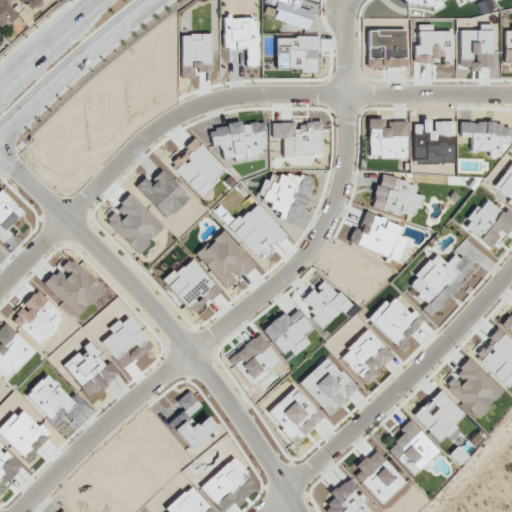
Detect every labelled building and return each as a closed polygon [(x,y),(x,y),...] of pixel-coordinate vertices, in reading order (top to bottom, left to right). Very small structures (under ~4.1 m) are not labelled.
[(0,0),(0,26),(2,28),(16,15),(6,4),(9,1),(7,0),(0,0)] [(39,0),(20,0),(29,10),(39,0)] [(306,29),(311,12),(298,8),(300,0),(275,0),(270,19),(306,29)] [(403,0),(406,6),(422,1),(424,7),(431,4),(434,10),(442,7),(440,0),(403,0)] [(223,49),(245,48),(245,65),(258,65),(256,18),(229,19),(229,16),(222,16),(223,49)] [(451,31),(431,31),(431,24),(417,24),(417,45),(413,45),(413,63),(452,63),(451,31)] [(511,27),(503,27),(502,63),(511,62),(511,27)] [(211,34),(181,34),(180,78),(194,78),(194,71),(211,72),(211,34)] [(275,37),(275,69),(316,70),(316,37),(275,37)] [(407,121),(384,121),(384,118),(367,119),(367,158),(407,158),(407,121)] [(320,121),(270,122),(270,139),(281,139),(281,156),(320,155),(320,121)] [(262,122),(240,124),(239,124),(207,127),(210,145),(218,144),(220,158),(231,157),(231,160),(252,157),(251,151),(265,150),(262,122)] [(458,124),(458,137),(469,136),(470,151),(488,150),(488,157),(499,156),(498,143),(508,143),(507,122),(458,124)] [(200,197),(210,187),(206,184),(222,168),(194,139),(168,164),(200,197)] [(511,162),(492,187),(511,203),(511,162)] [(296,225),(310,180),(279,170),(275,184),(268,181),(262,201),(270,203),(268,208),(279,211),(276,219),(296,225)] [(370,208),(412,215),(413,207),(420,208),(422,196),(414,194),(416,182),(380,176),(379,185),(374,184),(370,208)] [(5,230),(23,211),(1,191),(0,191),(0,239),(2,242),(9,234),(5,230)] [(162,227),(130,193),(103,219),(135,253),(162,227)] [(253,264),(223,230),(195,255),(225,289),(253,264)] [(470,265),(453,253),(446,263),(432,253),(408,286),(418,293),(414,298),(423,305),(419,310),(431,319),(470,265)] [(351,304),(338,292),(336,294),(322,280),(300,302),(323,325),(339,309),(343,313),(351,304)] [(11,320),(37,344),(63,316),(36,290),(22,304),(24,306),(11,320)] [(309,344),(301,333),(310,327),(297,310),(286,317),(283,313),(261,328),(280,354),(289,348),(294,354),(309,344)] [(511,316),(508,313),(500,323),(511,332),(511,316)] [(393,357),(368,329),(339,356),(365,384),(393,357)] [(511,378),(511,342),(497,329),(473,355),(506,385),(511,378)] [(62,364),(88,397),(118,374),(108,361),(105,363),(90,343),(62,364)] [(299,382),(328,415),(357,389),(327,357),(299,382)] [(502,391),(468,359),(443,386),(476,418),(502,391)] [(69,398),(46,374),(25,395),(55,425),(66,415),(71,419),(85,404),(74,393),(69,398)] [(322,417),(294,387),(268,412),(274,418),(278,414),(300,437),(322,417)] [(464,416),(439,390),(413,415),(438,441),(464,416)] [(411,475),(437,451),(409,419),(399,429),(403,434),(387,448),(411,475)] [(370,511),(352,490),(356,487),(348,477),(320,501),(328,511),(370,511)]
